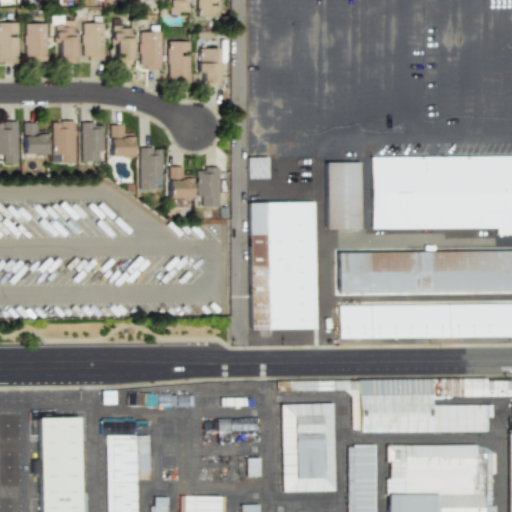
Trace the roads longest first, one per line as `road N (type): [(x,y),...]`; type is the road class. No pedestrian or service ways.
road 1 (tertiary): [(511,362),(108,366)]
road 2 (residential): [(0,94),(112,94),(198,128)]
